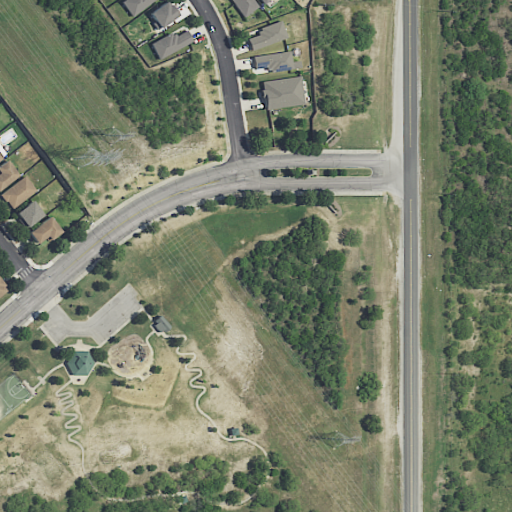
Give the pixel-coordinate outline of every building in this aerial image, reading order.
[(121,0),(120,1),(130,16),(154,0),(121,0)] [(231,0),(244,17),(258,6),(253,0),(231,0)] [(147,11),(155,28),(176,17),(168,1),(147,11)] [(258,27),(260,35),(247,38),(250,48),(286,39),(282,21),(258,27)] [(157,58),(192,43),(187,30),(175,35),(173,32),(150,41),(157,58)] [(254,72),(301,66),(300,60),(291,61),(290,51),(253,55),(254,72)] [(264,108),(304,104),(301,76),(262,80),(264,108)] [(0,188),(18,176),(7,160),(0,164),(0,188)] [(10,208),(37,191),(27,176),(0,192),(10,208)] [(15,213),(27,227),(43,214),(32,200),(15,213)] [(60,232),(51,216),(27,230),(35,243),(45,238),(47,241),(60,232)] [(90,375),(91,353),(69,352),(68,374),(90,375)]
